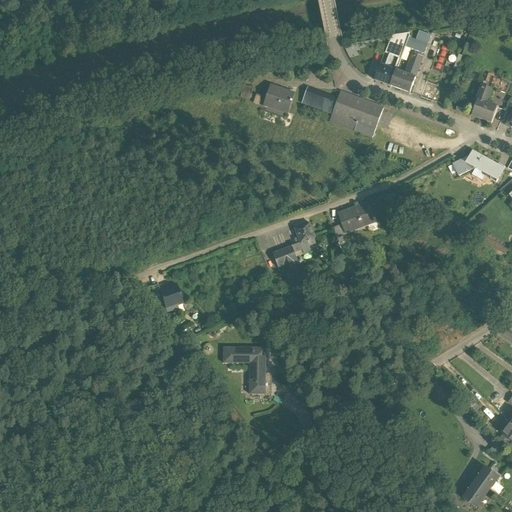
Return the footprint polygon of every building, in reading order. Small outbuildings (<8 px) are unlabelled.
[(422,35),(418,34),(416,41),(409,38),(405,47),(424,54),(431,36),(423,33),(422,35)] [(405,37),(399,38),(397,45),(405,47),(409,38),(405,37)] [(405,47),(397,45),(390,42),(385,53),(393,56),(401,59),(405,47)] [(393,56),(385,53),(381,65),(388,68),(393,56)] [(413,54),(405,74),(415,78),(423,58),(413,54)] [(381,65),(380,65),(379,70),(376,68),(374,72),(377,73),(375,81),(391,86),(396,71),(388,68),(381,65)] [(405,74),(396,71),(391,86),(410,93),(410,92),(414,93),(415,88),(412,87),(415,78),(405,74)] [(511,83),(494,77),(491,85),(492,85),(490,89),(511,96),(511,83)] [(491,85),(484,82),(478,100),(485,103),(490,89),(492,85),(491,85)] [(252,97),(253,87),(243,85),(241,96),(252,97)] [(294,95),(272,87),(268,97),(265,106),(266,106),(287,114),(294,95)] [(331,115),(336,99),(307,89),(302,104),(331,115)] [(383,108),(341,92),(332,115),(333,115),(330,122),(372,138),(383,108)] [(262,95),(258,106),(265,108),(266,106),(265,106),(268,97),(262,95)] [(485,103),(478,100),(472,116),(491,123),(497,107),(485,103)] [(497,166),(473,153),(471,157),(454,165),(459,176),(476,169),(491,177),(490,179),(496,183),(505,168),(499,164),(497,166)] [(366,204),(338,215),(345,234),(369,225),(365,216),(370,214),(366,204)] [(309,224),(295,229),(298,238),(295,240),(297,245),(300,244),(313,239),(315,239),(309,224)] [(340,225),(332,228),(338,243),(346,240),(340,225)] [(313,239),(300,244),(297,245),(292,247),(294,253),(302,250),(304,255),(313,251),(311,246),(315,245),(313,239)] [(292,247),(273,254),(279,268),(282,267),(295,262),(298,261),(294,253),(292,247)] [(295,262),(282,267),(286,277),(288,276),(299,272),(295,262)] [(299,272),(288,276),(290,281),(301,277),(299,272)] [(157,285),(150,288),(155,300),(161,298),(158,291),(159,291),(157,285)] [(159,291),(158,291),(161,298),(166,311),(173,309),(172,307),(182,303),(175,285),(159,291)] [(266,348),(223,348),(223,364),(250,364),(250,395),(271,395),(271,373),(265,373),(265,358),(266,358),(266,348)] [(511,422),(502,434),(503,434),(510,440),(511,441),(511,422)] [(510,440),(503,434),(497,441),(504,447),(510,440)] [(502,453),(493,446),(489,451),(497,458),(502,453)] [(498,476),(485,467),(480,474),(474,483),(487,492),(498,476)] [(487,492),(474,483),(468,491),(463,498),(476,508),(487,492)] [(496,483),(492,488),(498,492),(502,487),(496,483)]
